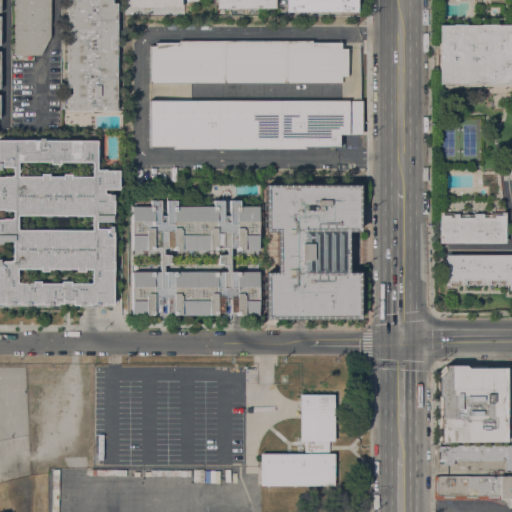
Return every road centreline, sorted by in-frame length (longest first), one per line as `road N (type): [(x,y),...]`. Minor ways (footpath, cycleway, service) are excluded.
road 1 (residential): [(313,341),(0,341)]
road 2 (primary): [(400,189),(400,0)]
road 3 (primary): [(400,340),(400,189)]
